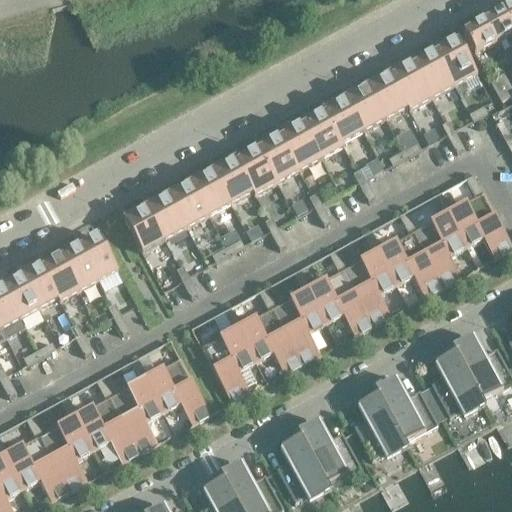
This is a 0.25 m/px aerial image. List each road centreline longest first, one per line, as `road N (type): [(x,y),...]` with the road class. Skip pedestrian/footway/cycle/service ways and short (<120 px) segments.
road 1 (residential): [(0,242),(451,0)]
road 2 (residential): [(511,305),(129,511)]
